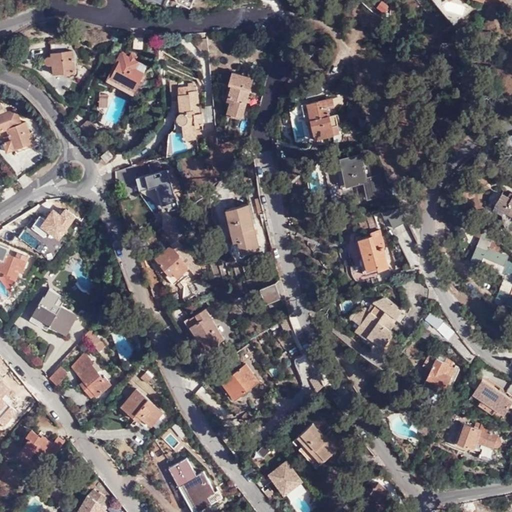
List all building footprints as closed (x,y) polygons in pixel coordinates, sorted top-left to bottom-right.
[(384,12),(389,4),(382,0),(371,0),(370,3),(384,12)] [(52,64),(54,73),(75,71),(73,50),(50,52),(51,56),(47,56),(46,59),(46,62),(48,64),(52,64)] [(145,70),(121,57),(112,74),(137,87),(145,70)] [(236,97),(232,112),(242,115),(254,77),(233,71),(229,84),(232,84),(229,95),(236,97)] [(179,93),(180,103),(184,103),(184,111),(181,111),(178,113),(177,116),(177,119),(179,121),(181,122),(183,122),(185,135),(197,134),(197,128),(196,124),(202,124),(204,124),(203,112),(200,113),(195,113),(194,106),(200,106),(198,90),(197,90),(197,85),(189,86),(189,93),(182,93),(181,82),(169,79),(170,93),(179,93)] [(109,96),(100,95),(99,105),(108,106),(109,96)] [(228,111),(232,112),(236,97),(229,95),(227,100),(231,101),(228,111)] [(320,100),(309,102),(313,123),(316,138),(335,135),(329,105),(321,106),(320,100)] [(313,123),(309,102),(303,103),(307,124),(313,123)] [(3,141),(7,150),(15,148),(34,141),(33,136),(31,131),(26,120),(20,122),(16,109),(0,114),(0,131),(8,128),(11,138),(3,141)] [(100,132),(89,119),(81,126),(92,139),(100,132)] [(218,143),(216,131),(208,132),(209,146),(218,143)] [(34,141),(15,148),(16,152),(36,145),(34,141)] [(108,148),(102,154),(107,160),(113,154),(108,148)] [(337,158),(339,169),(344,168),(346,184),(361,182),(364,199),(380,196),(376,175),(367,177),(364,163),(370,162),(369,153),(362,155),(362,153),(337,158)] [(148,210),(177,203),(170,169),(140,175),(148,210)] [(511,197),(508,195),(503,191),(496,203),(505,208),(511,212),(511,197)] [(264,212),(261,197),(256,198),(259,213),(264,212)] [(502,213),(505,208),(496,203),(493,207),(502,213)] [(235,241),(239,240),(242,239),(245,251),(260,247),(249,204),(227,209),(235,241)] [(31,227),(47,237),(39,249),(50,257),(78,214),(66,206),(62,212),(54,207),(46,218),(39,214),(31,227)] [(408,220),(402,207),(383,210),(386,218),(390,216),(394,226),(408,220)] [(187,228),(173,210),(163,218),(176,236),(187,228)] [(481,235),(484,229),(484,228),(476,225),(473,232),(481,235)] [(362,271),(378,266),(379,269),(389,266),(383,247),(386,245),(381,229),(372,231),(373,235),(356,240),(361,257),(358,257),(362,271)] [(495,233),(484,229),(481,235),(472,257),(483,262),(485,259),(504,267),(508,255),(498,250),(501,243),(493,239),(495,233)] [(157,256),(179,285),(201,267),(179,239),(157,256)] [(17,278),(20,271),(23,271),(29,256),(17,251),(16,255),(7,252),(9,246),(0,242),(0,270),(5,272),(4,274),(17,278)] [(503,269),(504,267),(485,259),(483,262),(503,269)] [(500,287),(511,291),(511,270),(508,269),(500,287)] [(281,296),(276,283),(262,288),(267,301),(281,296)] [(493,300),(505,305),(510,294),(499,289),(493,300)] [(389,319),(393,322),(404,308),(388,296),(384,296),(372,302),(370,305),(351,311),(351,313),(351,314),(351,316),(360,323),(371,331),(369,334),(377,340),(384,345),(395,330),(390,327),(385,323),(389,319)] [(73,323),(76,317),(77,314),(52,299),(49,306),(41,301),(34,313),(39,317),(51,324),(67,333),(73,323)] [(203,338),(209,348),(225,338),(206,308),(188,319),(201,340),(203,338)] [(420,325),(430,333),(433,329),(448,340),(456,329),(431,311),(420,325)] [(294,325),(290,316),(281,320),(281,321),(285,330),(294,325)] [(51,324),(39,317),(37,322),(49,329),(51,324)] [(81,319),(76,317),(73,323),(77,325),(81,319)] [(390,327),(393,322),(389,319),(385,323),(390,327)] [(371,331),(360,323),(356,328),(376,343),(377,340),(369,334),(371,331)] [(107,344),(93,328),(86,334),(100,350),(107,344)] [(74,368),(89,356),(86,351),(73,366),(74,368)] [(100,393),(111,384),(106,376),(104,378),(93,365),(95,363),(89,356),(74,368),(84,379),(81,381),(92,396),(96,394),(97,395),(100,393)] [(447,386),(452,376),(455,371),(457,368),(437,358),(428,376),(447,386)] [(245,364),(230,375),(243,393),(260,380),(255,373),(253,374),(245,364)] [(68,372),(61,365),(50,377),(57,383),(68,372)] [(243,393),(230,375),(227,377),(240,395),(243,393)] [(503,416),(511,397),(511,395),(478,379),(468,400),(503,416)] [(117,391),(111,384),(100,393),(107,401),(117,391)] [(121,404),(134,415),(137,412),(143,416),(152,425),(164,411),(136,386),(121,404)] [(15,406),(0,394),(0,424),(0,425),(15,406)] [(137,412),(134,415),(140,420),(143,416),(137,412)] [(374,420),(378,427),(389,420),(384,412),(374,420)] [(265,425),(258,417),(248,427),(254,435),(265,425)] [(473,438),(478,440),(496,445),(500,445),(502,442),(503,440),(502,436),(501,434),(498,433),(491,430),(492,426),(477,420),(475,425),(465,421),(459,440),(471,444),(473,438)] [(305,444),(301,447),(317,465),(344,440),(336,431),(329,438),(314,421),(298,435),(305,444)] [(20,451),(30,459),(37,447),(42,451),(47,454),(50,449),(55,454),(65,439),(58,435),(54,441),(50,439),(49,441),(46,438),(32,428),(26,435),(30,438),(20,451)] [(37,447),(30,459),(35,462),(42,451),(37,447)] [(317,465),(301,447),(296,451),(312,469),(317,465)] [(185,481),(199,509),(219,498),(216,491),(204,471),(198,474),(188,457),(172,467),(181,484),(185,481)] [(287,459),(269,473),(285,495),(304,480),(287,459)] [(413,472),(423,484),(430,479),(420,466),(413,472)] [(196,511),(199,509),(185,481),(181,484),(196,511)] [(390,488),(380,481),(372,490),(387,503),(393,496),(388,491),(390,488)] [(102,511),(107,505),(88,494),(76,511),(102,511)]
